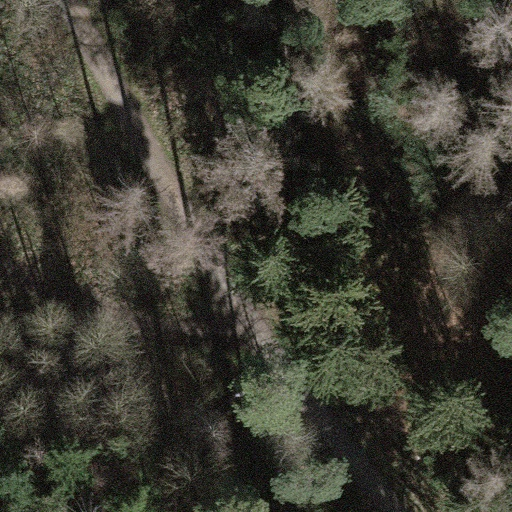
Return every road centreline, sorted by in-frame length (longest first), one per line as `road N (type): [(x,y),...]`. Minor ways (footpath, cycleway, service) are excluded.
road 1 (track): [(393,511),(249,340),(65,0)]
road 2 (track): [(0,264),(249,340)]
